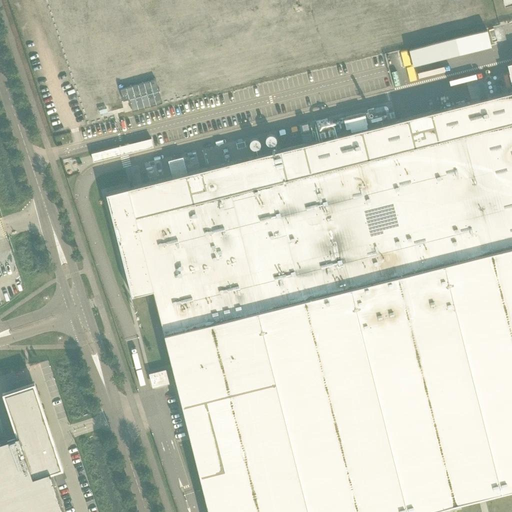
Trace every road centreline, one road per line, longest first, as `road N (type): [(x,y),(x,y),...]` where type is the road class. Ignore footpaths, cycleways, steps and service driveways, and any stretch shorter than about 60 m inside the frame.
road 1 (unknown): [(96,0),(118,77),(143,85),(197,72)]
road 2 (tertiary): [(0,70),(45,207)]
road 3 (tertiary): [(107,395),(145,511)]
